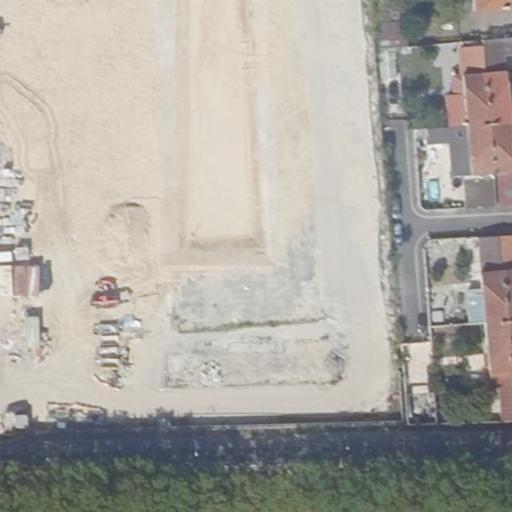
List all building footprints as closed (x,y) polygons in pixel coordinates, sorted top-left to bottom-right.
[(511,0),(475,0),(476,8),(511,5),(511,0)] [(484,48),(486,63),(494,63),(493,47),(484,48)] [(491,122),(487,71),(486,63),(484,48),(463,50),(465,76),(457,76),(459,95),(466,94),(469,123),(491,122)] [(491,122),(511,120),(509,89),(511,89),(511,69),(507,70),(487,71),(491,122)] [(499,205),(511,204),(511,127),(511,120),(491,122),(499,205)] [(465,207),(499,205),(491,122),(469,123),(448,125),(453,174),(471,173),(471,178),(469,178),(469,195),(465,195),(465,207)] [(509,319),(511,319),(511,235),(501,236),(509,319)] [(486,321),(509,319),(501,236),(484,236),(485,261),(487,261),(487,271),(484,271),(485,289),(470,290),(471,322),(486,321)] [(509,414),(511,413),(511,348),(509,319),(486,321),(492,384),(507,383),(509,414)] [(231,352),(168,353),(169,386),(341,382),(340,325),(230,327),(231,352)]
